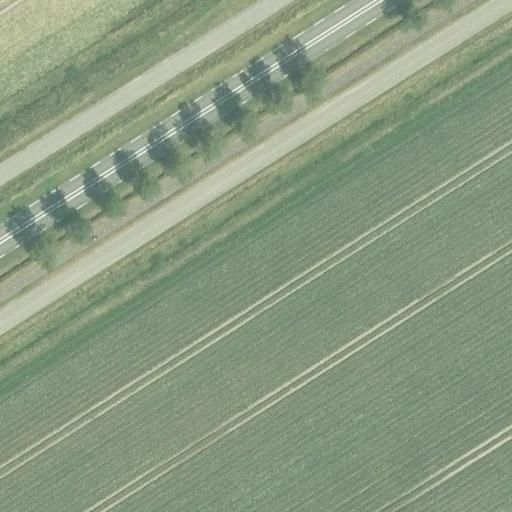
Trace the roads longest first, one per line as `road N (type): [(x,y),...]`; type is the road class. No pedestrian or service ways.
road 1 (unclassified): [(0,322),(508,0)]
road 2 (primary): [(0,242),(380,0)]
road 3 (unclassified): [(0,175),(277,0)]
